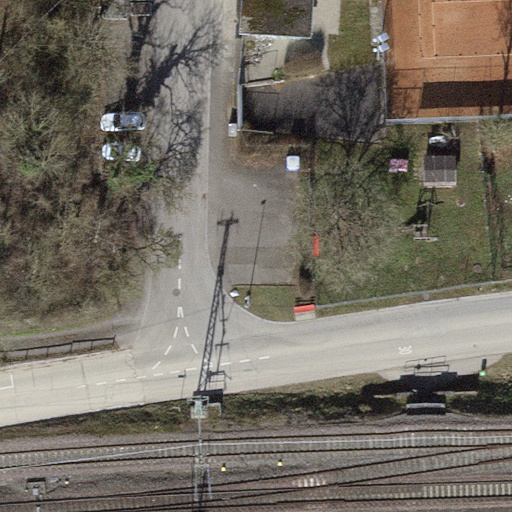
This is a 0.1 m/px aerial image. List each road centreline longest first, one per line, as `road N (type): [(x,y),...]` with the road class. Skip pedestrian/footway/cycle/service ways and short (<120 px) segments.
road 1 (residential): [(183,357),(189,0)]
road 2 (residential): [(183,357),(252,361),(511,319)]
road 3 (residential): [(0,399),(133,378),(183,357)]
